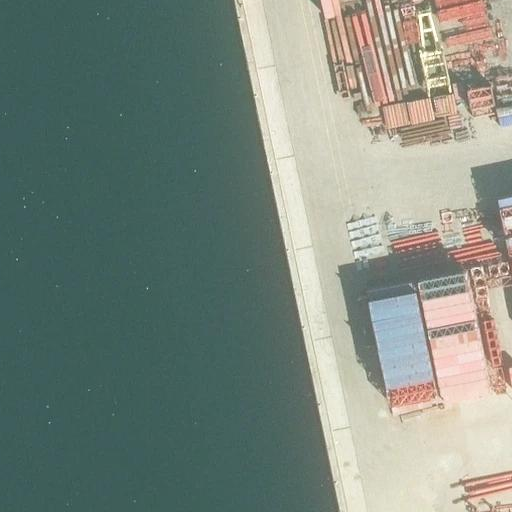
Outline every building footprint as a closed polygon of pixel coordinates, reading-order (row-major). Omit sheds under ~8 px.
[(511,49),(494,52),(502,114),(511,112),(511,49)] [(476,119),(494,116),(492,101),(474,104),(476,119)] [(423,112),(425,131),(446,130),(445,110),(423,112)] [(351,138),(383,136),(381,114),(349,116),(351,138)] [(440,405),(443,424),(475,420),(473,400),(440,405)]
